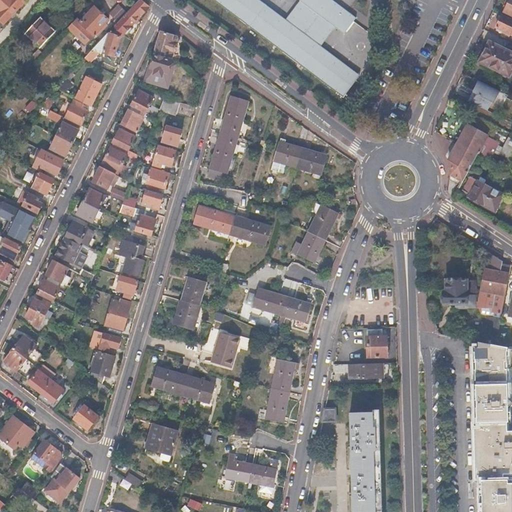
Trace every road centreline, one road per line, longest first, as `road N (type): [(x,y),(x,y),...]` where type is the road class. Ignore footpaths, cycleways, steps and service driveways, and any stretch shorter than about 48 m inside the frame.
road 1 (residential): [(106,459),(224,41)]
road 2 (residential): [(164,0),(0,328)]
road 3 (residential): [(375,202),(335,306),(290,511)]
road 4 (secondary): [(407,299),(413,511)]
road 5 (residential): [(106,459),(0,381)]
road 6 (tertiary): [(321,114),(224,41)]
